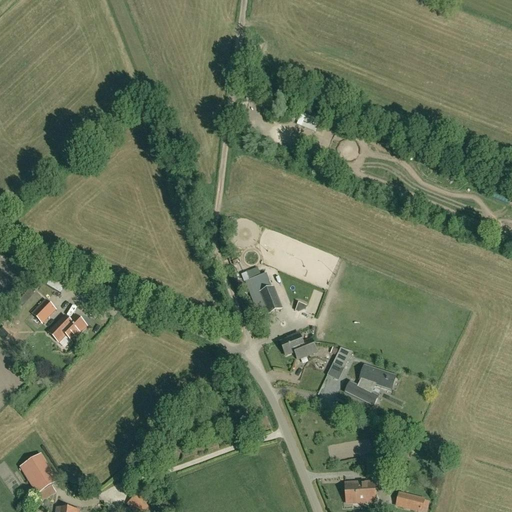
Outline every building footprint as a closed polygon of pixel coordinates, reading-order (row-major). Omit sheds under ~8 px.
[(48,290),(52,282),(40,276),(36,285),(48,290)] [(260,294),(269,315),(281,310),(272,289),(260,294)] [(58,311),(48,301),(35,314),(45,324),(58,311)] [(295,311),(299,313),(305,310),(306,306),(298,303),(295,311)] [(72,343),(87,328),(76,317),(70,323),(64,317),(48,334),(58,343),(65,336),(72,343)] [(0,334),(0,335),(6,342),(12,337),(5,330),(0,334)] [(304,348),(303,346),(299,335),(291,338),(291,339),(280,344),(286,357),(295,353),(294,352),(304,348)] [(294,352),(295,353),(298,361),(317,353),(312,341),(311,341),(312,343),(303,346),(304,348),(294,352)] [(341,350),(333,365),(344,371),(352,354),(341,350)] [(351,383),(347,392),(373,405),(378,395),(373,393),(377,386),(392,391),(397,376),(365,366),(361,380),(362,380),(358,387),(351,383)] [(39,381),(42,387),(50,382),(46,376),(39,381)] [(39,499),(60,487),(43,459),(21,471),(39,499)] [(368,478),(381,477),(380,459),(367,460),(368,478)] [(347,504),(375,503),(374,484),(346,485),(347,504)] [(411,511),(422,511),(425,500),(399,494),(395,508),(411,511)] [(151,511),(137,496),(126,505),(132,511),(151,511)]
